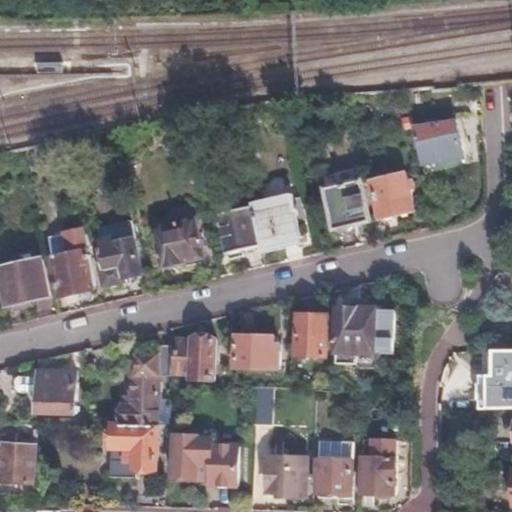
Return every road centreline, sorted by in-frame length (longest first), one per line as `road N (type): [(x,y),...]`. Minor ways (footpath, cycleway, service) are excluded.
road 1 (residential): [(492,235),(0,351)]
road 2 (residential): [(420,511),(422,378),(487,265),(492,235)]
road 3 (residential): [(492,93),(492,235)]
